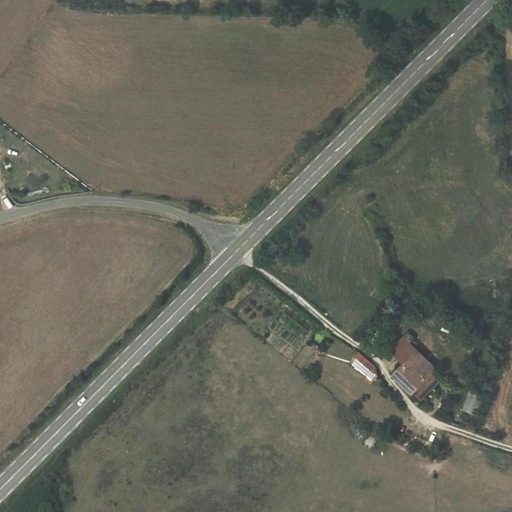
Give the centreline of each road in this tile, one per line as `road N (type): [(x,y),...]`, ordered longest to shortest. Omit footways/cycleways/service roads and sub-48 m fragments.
road 1 (primary): [(235,252),(487,0)]
road 2 (track): [(235,252),(377,365),(423,417),(511,449)]
road 3 (primary): [(0,487),(235,252)]
road 4 (unclassified): [(235,252),(200,222),(159,207),(70,201),(0,219)]
